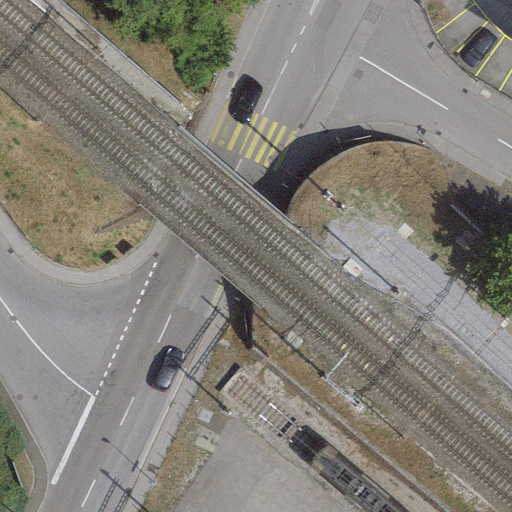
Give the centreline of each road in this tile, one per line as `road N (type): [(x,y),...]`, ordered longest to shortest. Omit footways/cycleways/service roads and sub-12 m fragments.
road 1 (secondary): [(294,39),(103,461)]
road 2 (residential): [(511,160),(294,39)]
road 3 (unclassified): [(0,313),(103,461)]
